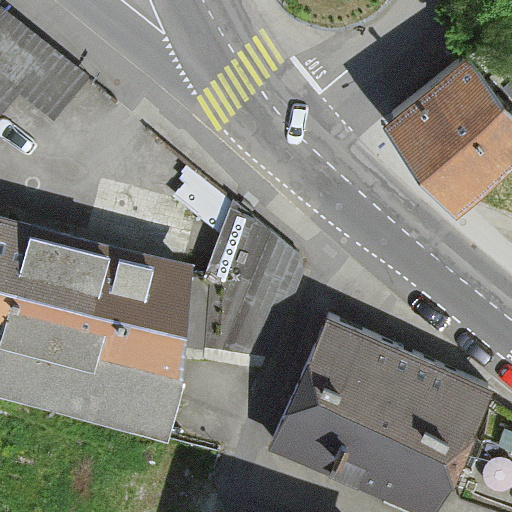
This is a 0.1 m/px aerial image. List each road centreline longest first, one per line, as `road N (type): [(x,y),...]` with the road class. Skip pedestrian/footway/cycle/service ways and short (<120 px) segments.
road 1 (secondary): [(511,324),(286,129)]
road 2 (residential): [(67,0),(193,112),(252,130),(286,129)]
road 3 (unclassified): [(286,129),(398,47),(430,0)]
road 4 (secondary): [(286,129),(244,79),(199,0)]
